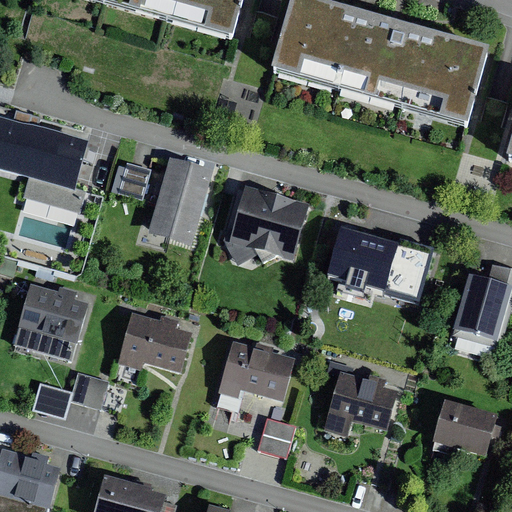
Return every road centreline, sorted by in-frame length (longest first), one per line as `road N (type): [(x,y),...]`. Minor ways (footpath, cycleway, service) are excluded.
road 1 (residential): [(511,233),(37,103)]
road 2 (residential): [(326,511),(0,422)]
